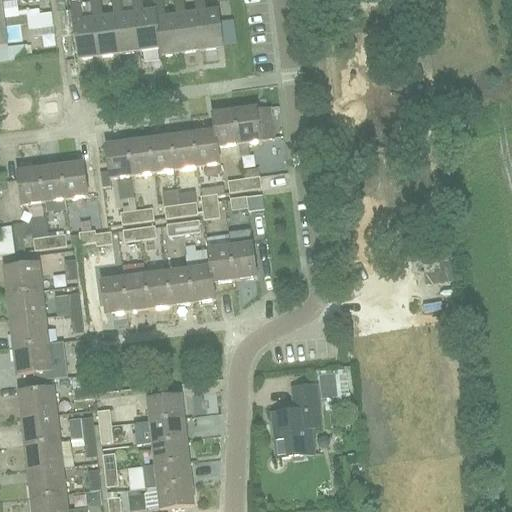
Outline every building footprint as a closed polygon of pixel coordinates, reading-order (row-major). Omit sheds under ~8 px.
[(0,0),(0,20),(4,20),(2,5),(25,2),(25,3),(48,0),(0,0)] [(119,0),(111,1),(114,19),(119,56),(139,54),(134,16),(124,18),(121,0),(119,0)] [(131,0),(134,16),(139,54),(160,51),(155,13),(144,15),(141,0),(131,0)] [(177,0),(174,1),(176,19),(181,56),(202,53),(197,16),(186,18),(183,0),(177,0)] [(224,50),(223,48),(220,23),(218,13),(206,15),(204,0),(194,0),(197,16),(202,53),(224,50)] [(155,13),(160,51),(161,59),(181,56),(176,19),(166,20),(163,2),(154,3),(155,13)] [(91,4),(93,22),(98,59),(119,56),(114,19),(103,21),(101,3),(91,4)] [(78,62),(98,59),(93,22),(83,23),(80,5),(71,7),(78,62)] [(24,46),(8,48),(6,35),(14,34),(15,37),(29,36),(26,17),(4,20),(0,20),(0,63),(26,61),(25,59),(56,55),(55,45),(24,49),(24,46)] [(220,23),(223,48),(237,46),(233,21),(220,23)] [(262,142),(273,140),(269,110),(257,112),(257,110),(235,113),(240,147),(241,159),(251,158),(249,146),(262,144),(262,142)] [(240,147),(235,113),(212,116),(215,133),(217,150),(218,150),(240,147)] [(217,150),(215,133),(193,136),(198,170),(220,167),(218,150),(217,150)] [(198,170),(193,136),(171,139),(176,173),(198,170)] [(176,173),(171,139),(149,142),(154,176),(176,173)] [(154,176),(149,142),(128,145),(132,179),(154,176)] [(132,179),(128,145),(105,148),(109,173),(101,174),(103,190),(111,189),(110,182),(132,179)] [(66,202),(88,199),(83,165),(61,168),(66,202)] [(66,202),(61,168),(39,171),(44,205),(66,202)] [(262,191),(262,188),(260,176),(259,170),(244,172),(245,181),(246,193),(262,191)] [(44,205),(39,171),(17,174),(22,208),(44,205)] [(230,195),(246,193),(245,181),(228,183),(230,195)] [(204,223),(221,220),(217,197),(201,199),(204,223)] [(259,197),(247,199),(231,201),(232,213),(248,211),(261,209),(259,197)] [(182,219),(198,217),(197,205),(180,207),(182,219)] [(182,219),(180,207),(165,209),(166,221),(182,219)] [(138,225),(155,223),(153,211),(137,213),(138,225)] [(138,225),(137,213),(121,215),(122,227),(138,225)] [(52,218),(52,234),(64,233),(63,218),(52,218)] [(183,237),(201,235),(199,223),(182,225),(183,237)] [(32,227),(34,241),(35,253),(50,251),(49,239),(48,225),(32,227)] [(183,237),(182,225),(167,227),(169,239),(183,237)] [(29,254),(25,226),(0,229),(0,255),(0,258),(29,254)] [(125,245),(157,241),(155,229),(124,233),(125,245)] [(96,236),(95,233),(79,235),(81,247),(96,245),(97,248),(98,248),(96,236)] [(96,236),(98,248),(113,246),(112,234),(96,236)] [(241,237),(242,246),(229,248),(234,283),(256,280),(250,236),(241,237)] [(49,239),(50,251),(67,249),(66,237),(49,239)] [(234,283),(229,248),(207,251),(215,303),(215,302),(213,286),(234,283)] [(215,303),(207,251),(210,268),(188,271),(193,306),(215,303)] [(66,284),(78,282),(76,262),(64,263),(66,284)] [(7,298),(42,294),(39,267),(4,271),(7,298)] [(193,306),(188,271),(166,274),(171,309),(193,306)] [(171,309),(166,274),(145,277),(150,312),(171,309)] [(150,312),(145,277),(123,280),(128,315),(150,312)] [(128,315),(123,280),(101,283),(105,318),(128,315)] [(42,294),(7,298),(10,324),(45,320),(42,294)] [(70,317),(82,315),(80,295),(67,297),(70,317)] [(82,315),(70,317),(72,337),(85,335),(82,315)] [(45,320),(10,324),(13,350),(48,346),(45,320)] [(48,346),(13,350),(17,377),(51,372),(51,370),(60,369),(59,363),(62,363),(60,346),(48,348),(48,346)] [(73,379),(74,392),(76,404),(96,402),(95,390),(93,377),(73,379)] [(307,431),(321,429),(316,388),(292,390),(294,413),(273,415),(278,461),(309,457),(307,431)] [(22,421),(56,417),(53,390),(19,394),(22,421)] [(150,424),(184,420),(181,397),(147,402),(150,424)] [(100,430),(112,429),(110,412),(98,414),(100,430)] [(56,417),(22,421),(25,447),(59,444),(56,417)] [(83,441),(96,439),(93,420),(81,421),(83,441)] [(184,420),(150,424),(152,446),(186,442),(184,420)] [(112,429),(100,430),(102,446),(114,445),(112,429)] [(96,439),(83,441),(85,461),(98,460),(96,439)] [(186,442),(152,446),(155,468),(189,463),(186,442)] [(62,470),(59,444),(25,447),(28,474),(62,470)] [(105,474),(117,472),(115,456),(103,458),(105,474)] [(189,463),(155,468),(146,469),(149,490),(192,485),(189,463)] [(132,490),(146,489),(145,467),(131,467),(132,490)] [(62,470),(28,474),(31,500),(66,496),(62,470)] [(117,472),(105,474),(107,490),(119,488),(117,472)] [(89,494),(102,493),(99,473),(87,474),(89,494)] [(146,509),(150,511),(159,511),(160,511),(194,508),(192,485),(149,490),(149,491),(145,496),(146,509)] [(66,496),(31,500),(32,511),(86,511),(86,509),(67,511),(66,496)] [(109,511),(121,511),(120,500),(108,501),(109,511)]
